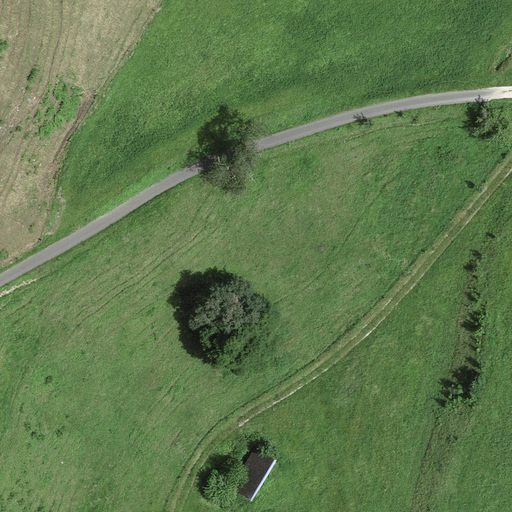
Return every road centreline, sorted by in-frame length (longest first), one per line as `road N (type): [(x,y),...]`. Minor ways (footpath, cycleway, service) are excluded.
road 1 (track): [(511,92),(389,107),(245,148),(196,167),(0,281)]
road 2 (track): [(176,511),(220,432),(368,328),(511,161)]
